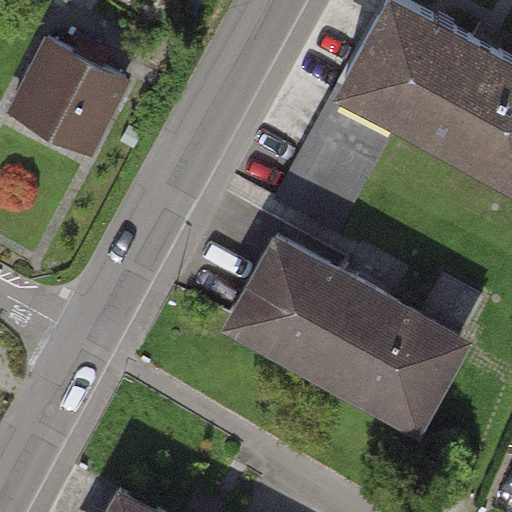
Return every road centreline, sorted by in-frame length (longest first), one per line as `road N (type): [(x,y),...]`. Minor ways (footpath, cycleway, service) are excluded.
road 1 (residential): [(277,0),(90,342)]
road 2 (residential): [(90,342),(0,510)]
